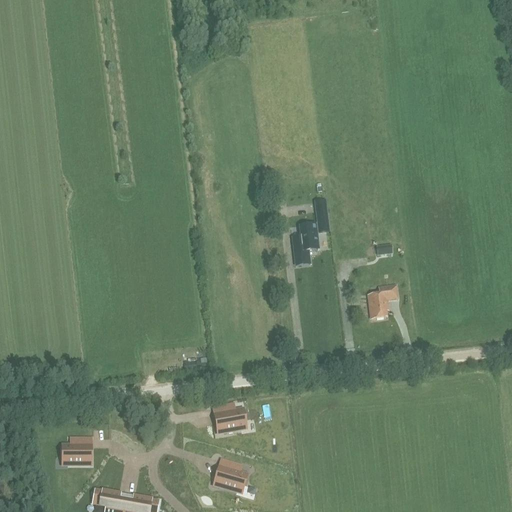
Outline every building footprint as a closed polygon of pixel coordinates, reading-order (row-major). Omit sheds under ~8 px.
[(327,213),(317,215),(320,235),(330,233),(327,213)] [(301,237),(293,238),(295,253),(296,260),(310,258),(309,251),(319,250),(316,225),(300,227),(301,237)] [(377,257),(385,256),(384,249),(384,248),(376,249),(377,257)] [(380,296),(368,297),(371,321),(386,318),(385,302),(397,300),(395,287),(379,289),(380,296)] [(218,416),(214,417),(217,435),(246,430),(243,412),(234,413),(232,406),(217,408),(218,416)] [(63,447),(63,466),(92,466),(93,448),(88,448),(88,440),(72,440),(72,447),(63,447)] [(220,469),(215,487),(243,495),(249,477),(240,475),(242,468),(227,463),(225,471),(220,469)] [(96,491),(93,504),(107,507),(105,511),(117,511),(120,494),(103,491),(103,492),(96,491)] [(131,511),(156,511),(158,503),(151,502),(151,501),(134,497),(131,511)]
